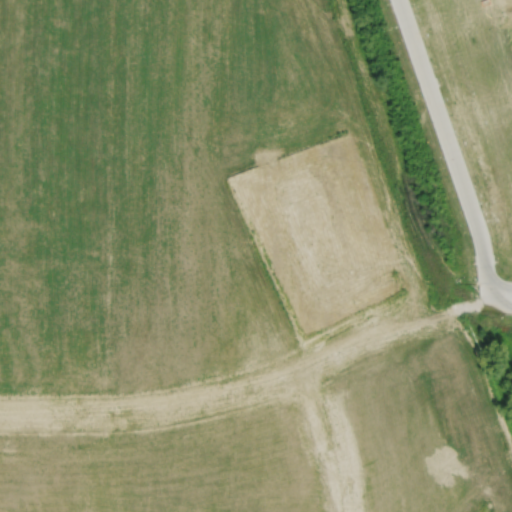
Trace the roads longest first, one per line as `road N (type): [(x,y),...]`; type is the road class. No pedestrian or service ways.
road 1 (residential): [(0,408),(165,403),(304,363),(438,298),(486,297)]
road 2 (residential): [(398,0),(479,231),(487,307)]
road 3 (residential): [(350,511),(347,473),(304,363)]
road 4 (residential): [(287,369),(314,429),(329,511)]
